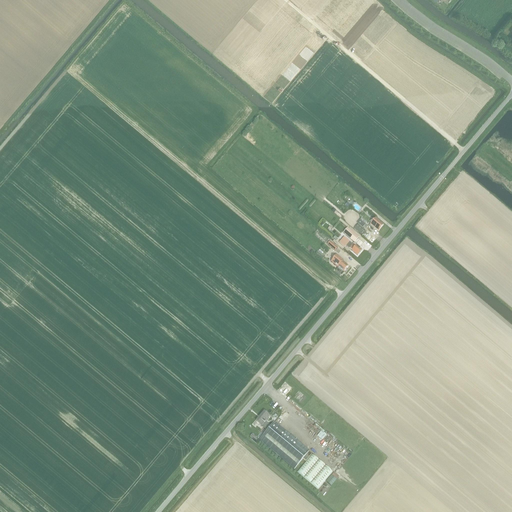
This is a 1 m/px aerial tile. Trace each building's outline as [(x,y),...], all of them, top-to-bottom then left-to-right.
[(370,215),(366,212),(365,214),(365,213),(360,218),(365,222),(370,215)] [(375,218),(370,224),(374,227),(378,231),(383,225),(375,218)] [(358,224),(355,227),(359,230),(357,232),(361,235),(365,230),(363,228),(358,224)] [(348,228),(343,233),(355,243),(359,238),(348,228)] [(346,246),(352,251),(357,256),(362,250),(356,246),(353,244),(344,237),(339,243),(344,248),(346,246)] [(330,241),(328,245),(335,251),(338,248),(330,241)] [(337,255),(331,262),(338,268),(338,267),(344,272),(348,266),(343,262),(343,261),(337,255)] [(294,469),(309,452),(274,423),(271,427),(265,422),(270,416),(264,412),(256,421),(268,431),(260,440),(294,469)] [(259,440),(252,434),(250,436),(257,442),(259,440)] [(297,472),(318,490),(333,472),(312,455),(297,472)] [(334,473),(332,476),(332,475),(326,482),(331,486),(337,480),(339,477),(334,473)]
